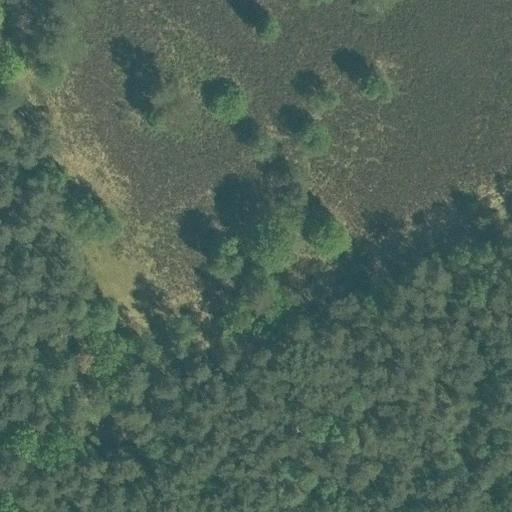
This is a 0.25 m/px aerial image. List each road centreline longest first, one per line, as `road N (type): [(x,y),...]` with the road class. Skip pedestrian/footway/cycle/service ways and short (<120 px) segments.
road 1 (track): [(511,203),(178,359),(112,406)]
road 2 (track): [(0,480),(112,406)]
